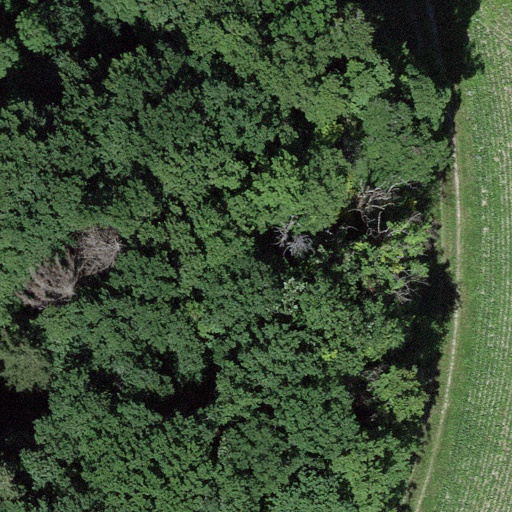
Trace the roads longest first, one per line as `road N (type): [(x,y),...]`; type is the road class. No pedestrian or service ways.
road 1 (track): [(329,0),(308,59),(236,174),(208,328),(233,511)]
road 2 (track): [(419,511),(448,305),(450,80),(441,0)]
